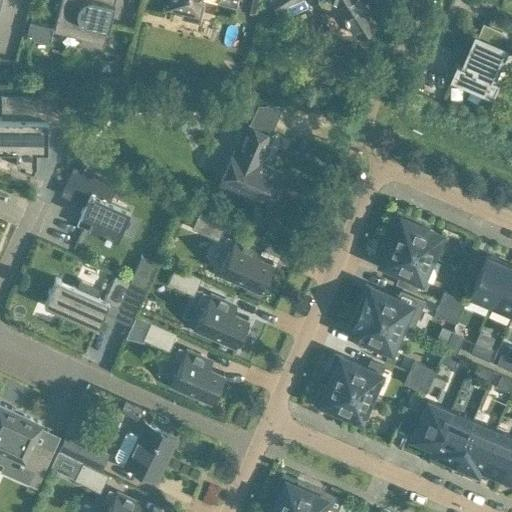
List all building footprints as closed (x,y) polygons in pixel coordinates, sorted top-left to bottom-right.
[(102,46),(113,0),(59,0),(54,22),(84,29),(81,41),(102,46)] [(170,0),(170,6),(183,9),(181,18),(198,22),(202,4),(198,3),(198,0),(217,0),(217,1),(235,6),(236,0),(170,0)] [(258,0),(242,0),(240,9),(256,13),(258,0)] [(268,0),(277,12),(295,0),(268,0)] [(319,0),(315,3),(328,15),(329,36),(356,35),(357,37),(377,24),(361,0),(319,0)] [(53,25),(30,19),(26,35),(49,41),(53,25)] [(504,48),(496,45),(502,32),(483,23),(484,21),(482,21),(463,66),(456,62),(449,77),(492,95),(498,81),(491,77),(504,48)] [(36,128),(46,128),(47,128),(47,118),(62,119),(62,123),(74,124),(75,125),(82,92),(17,93),(16,94),(16,117),(0,116),(0,148),(16,149),(16,162),(17,163),(17,166),(25,166),(34,170),(36,163),(36,128)] [(260,162),(272,134),(248,124),(235,151),(234,150),(219,182),(240,192),(242,189),(269,201),(281,171),(260,162)] [(74,154),(89,157),(90,148),(75,145),(74,154)] [(117,184),(73,165),(60,194),(84,204),(81,213),(79,218),(85,221),(83,225),(104,234),(104,235),(108,238),(109,236),(117,240),(130,210),(109,201),(117,184)] [(197,203),(223,214),(230,197),(204,186),(197,203)] [(192,227),(218,239),(226,221),(199,210),(192,227)] [(431,256),(441,234),(410,220),(412,216),(398,210),(390,229),(394,230),(390,239),(431,256)] [(229,213),(226,221),(237,226),(241,219),(229,213)] [(141,236),(142,253),(157,253),(156,236),(141,236)] [(260,290),(272,263),(258,257),(260,250),(234,238),(234,239),(228,237),(223,246),(229,249),(219,272),(260,290)] [(421,279),(431,256),(390,239),(387,247),(383,246),(376,260),(421,279)] [(181,241),(171,260),(197,273),(206,253),(181,241)] [(490,306),(508,264),(486,254),(483,260),(474,282),(467,296),(490,306)] [(474,282),(483,260),(472,255),(463,277),(474,282)] [(511,316),(511,315),(511,265),(508,264),(490,306),(511,316)] [(167,283),(194,294),(201,277),(175,265),(167,283)] [(44,303),(97,327),(105,310),(115,315),(114,317),(130,323),(146,287),(130,280),(119,306),(109,301),(98,296),(101,288),(79,279),(76,286),(55,277),(50,288),(48,292),(49,292),(44,303)] [(401,326),(410,330),(424,300),(400,290),(397,297),(366,284),(356,307),(401,326)] [(461,311),(466,300),(444,290),(439,301),(461,311)] [(248,319),(233,312),(236,305),(210,294),(209,294),(203,292),(199,302),(205,304),(195,327),(236,345),(241,334),(244,336),(249,324),(246,323),(248,319)] [(174,326),(181,306),(153,297),(147,317),(174,326)] [(456,322),(461,311),(439,301),(434,312),(456,322)] [(391,349),(401,326),(356,307),(346,330),(391,349)] [(143,338),(169,350),(177,332),(151,321),(143,338)] [(455,354),(458,347),(463,336),(452,332),(444,350),(455,354)] [(475,341),(470,352),(488,360),(493,349),(475,341)] [(212,401),(223,374),(209,367),(211,361),(185,349),(185,350),(179,347),(175,357),(181,360),(170,383),(212,401)] [(454,367),(459,356),(455,354),(444,350),(440,361),(454,367)] [(511,357),(501,353),(497,364),(511,370),(511,357)] [(370,396),(380,373),(336,354),(329,368),(334,370),(330,378),(370,396)] [(431,381),(436,370),(414,360),(409,371),(431,381)] [(489,382),(494,371),(479,365),(474,376),(489,382)] [(426,392),(431,381),(409,371),(404,382),(426,392)] [(511,392),(511,388),(511,378),(501,374),(496,385),(511,392)] [(360,419),(370,396),(330,378),(326,387),(322,385),(314,404),(328,410),(330,406),(360,419)] [(434,446),(450,410),(429,401),(429,400),(428,399),(411,437),(413,438),(413,437),(434,446)] [(31,441),(40,421),(0,402),(0,444),(23,455),(18,465),(22,467),(23,465),(33,470),(27,482),(36,487),(54,449),(39,443),(38,444),(31,441)] [(408,432),(418,410),(407,405),(397,427),(408,432)] [(454,461),(472,420),(450,410),(434,446),(431,452),(432,453),(433,452),(454,461)] [(479,465),(494,429),(472,420),(454,461),(476,471),(475,472),(476,472),(479,466),(479,465)] [(125,464),(156,479),(177,437),(145,422),(138,435),(130,432),(126,433),(115,455),(117,459),(125,463),(125,464)] [(501,475),(511,449),(511,436),(494,429),(479,465),(479,466),(501,475)] [(62,431),(54,448),(99,470),(107,454),(62,431)] [(511,479),(511,449),(501,475),(511,479)] [(82,462),(74,479),(100,491),(108,474),(82,462)] [(283,474),(275,493),(279,494),(276,503),(296,511),(319,511),(323,505),(337,511),(342,498),(308,483),(307,485),(298,480),(283,474)] [(141,511),(138,511),(142,504),(116,491),(115,492),(109,489),(105,499),(111,502),(105,511),(141,511)] [(296,511),(276,503),(272,511),(268,510),(266,511),(296,511)]
